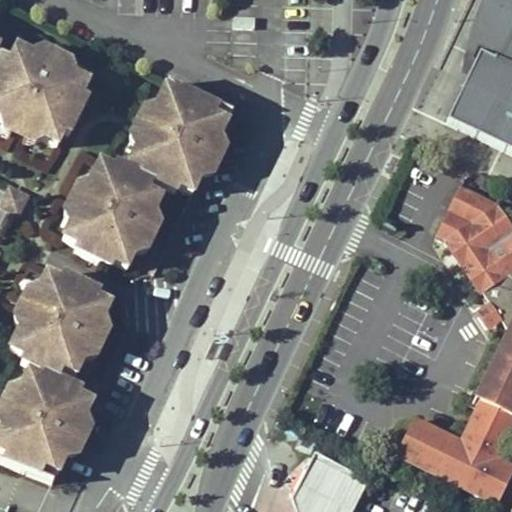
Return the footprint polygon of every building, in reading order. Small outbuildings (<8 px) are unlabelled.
[(511,0),(483,0),(477,12),(469,34),(463,52),(458,83),(462,86),(443,125),(442,128),(445,130),(511,162),(511,0)] [(65,140),(73,143),(93,103),(86,100),(93,86),(75,77),(33,58),(13,48),(10,56),(5,55),(1,64),(0,64),(0,54),(2,50),(0,49),(0,124),(4,126),(40,143),(60,153),(65,140)] [(73,63),(47,51),(33,58),(75,77),(73,63)] [(167,86),(156,110),(140,145),(131,164),(145,171),(143,175),(120,164),(117,168),(104,162),(93,184),(74,223),(65,240),(78,247),(76,251),(114,270),(116,266),(131,273),(140,256),(158,220),(172,194),(162,189),(164,185),(181,193),(182,190),(197,196),(207,176),(233,123),(220,117),(223,112),(167,86)] [(144,111),(139,124),(133,135),(140,145),(156,110),(144,111)] [(226,140),(233,123),(207,176),(213,176),(226,140)] [(5,136),(23,145),(29,148),(40,143),(4,126),(5,136)] [(218,175),(230,147),(226,140),(213,176),(218,175)] [(80,186),(67,211),(74,223),(93,184),(80,186)] [(24,218),(34,194),(24,189),(15,185),(3,210),(24,218)] [(434,241),(443,245),(497,207),(459,190),(434,241)] [(489,306),(484,309),(496,326),(500,323),(507,334),(477,396),(486,400),(483,408),(478,406),(460,444),(496,462),(511,428),(511,421),(510,420),(511,415),(511,228),(497,207),(443,245),(444,245),(479,297),(482,296),(489,306)] [(153,251),(164,230),(158,220),(140,256),(153,251)] [(21,331),(9,354),(25,361),(22,366),(45,377),(61,385),(64,380),(76,387),(86,367),(106,329),(115,309),(101,302),(103,298),(63,279),(61,283),(48,277),(21,331)] [(488,331),(496,326),(484,309),(477,314),(488,331)] [(106,329),(86,367),(101,363),(111,340),(106,329)] [(0,466),(49,485),(56,488),(68,466),(88,426),(98,406),(81,398),(83,396),(61,385),(45,377),(43,381),(28,374),(21,390),(2,428),(0,432),(0,466)] [(9,392),(1,409),(0,411),(0,424),(2,428),(21,390),(9,392)] [(80,460),(92,435),(88,426),(68,466),(80,460)] [(349,511),(364,485),(312,459),(294,495),(299,511),(349,511)]
